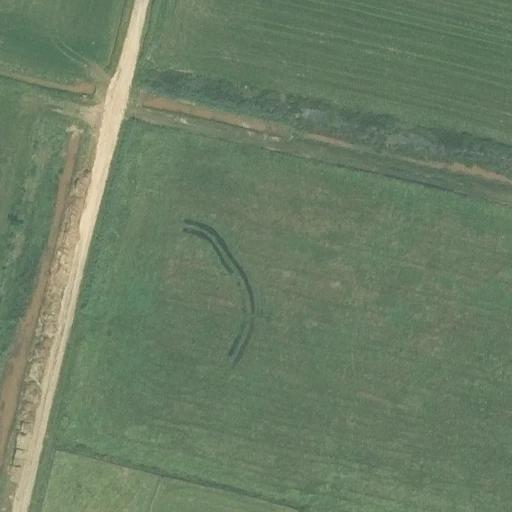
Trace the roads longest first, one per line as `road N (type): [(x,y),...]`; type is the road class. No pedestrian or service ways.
road 1 (track): [(18,511),(141,0)]
road 2 (track): [(511,198),(114,111),(88,115),(0,97)]
